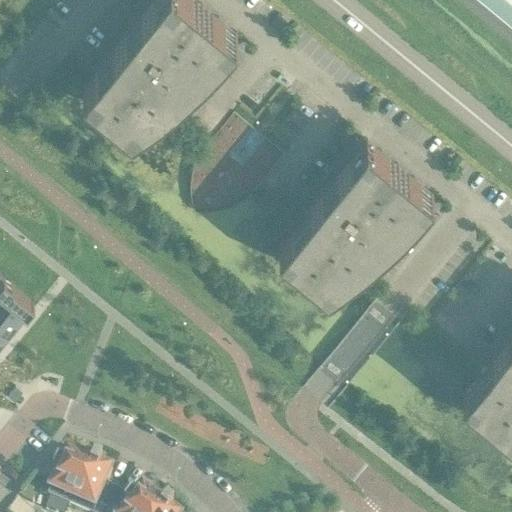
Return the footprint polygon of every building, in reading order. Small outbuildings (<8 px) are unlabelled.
[(89,76),(82,84),(131,125),(150,112),(151,111),(159,105),(171,96),(187,83),(191,79),(206,65),(222,49),(237,31),(198,0),(150,0),(127,29),(90,74),(89,76)] [(511,0),(482,0),(511,24),(511,0)] [(366,137),(323,190),(278,245),(327,285),(347,272),(368,256),(384,243),(403,226),(418,209),(433,192),(366,137)] [(0,274),(0,302),(19,319),(33,302),(32,301),(3,277),(0,274)] [(0,302),(0,330),(6,335),(19,319),(0,302)] [(511,334),(462,395),(511,436),(511,434),(511,334)] [(70,507),(90,459),(91,457),(89,456),(87,461),(82,459),(66,453),(63,460),(58,458),(57,460),(53,468),(54,468),(51,474),(56,476),(47,497),(70,507)] [(90,459),(70,507),(82,511),(104,511),(116,491),(104,484),(104,483),(109,471),(100,467),(101,463),(94,460),(90,459)] [(154,511),(163,501),(164,499),(163,498),(160,503),(142,489),(137,495),(133,492),(131,494),(130,493),(127,497),(116,491),(104,511),(154,511)] [(171,511),(170,511),(173,508),(167,503),(166,503),(163,501),(154,511),(171,511)]
